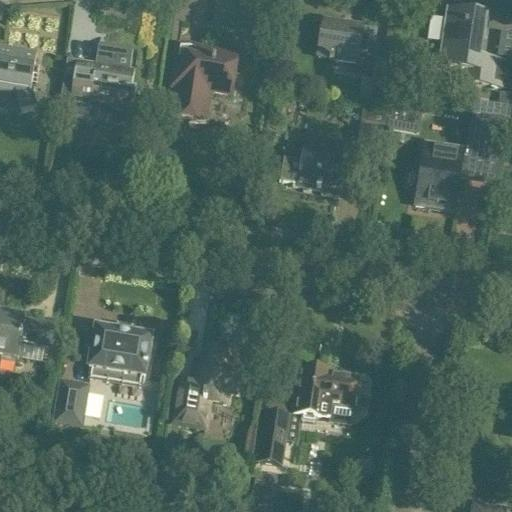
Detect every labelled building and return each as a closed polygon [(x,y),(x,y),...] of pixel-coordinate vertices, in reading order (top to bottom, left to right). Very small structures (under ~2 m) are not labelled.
[(447,11),(438,68),(466,72),(465,84),(492,88),(511,91),(511,87),(511,64),(495,62),(479,60),(486,17),(447,11)] [(322,22),(316,60),(356,66),(358,54),(366,55),(369,38),(360,36),(362,28),(322,22)] [(387,30),(381,70),(394,72),(400,32),(387,30)] [(63,82),(57,119),(86,124),(90,103),(128,110),(134,71),(129,70),(132,51),(98,46),(95,65),(78,62),(74,84),(63,82)] [(0,93),(13,95),(17,119),(21,119),(19,113),(34,109),(30,93),(36,56),(22,53),(22,55),(0,51),(0,93)] [(177,89),(172,120),(203,125),(208,94),(231,97),(237,60),(177,51),(172,88),(177,89)] [(376,79),(373,95),(392,98),(394,82),(376,79)] [(361,127),(357,152),(382,156),(388,114),(365,111),(362,127),(361,127)] [(480,129),(476,157),(502,161),(506,133),(480,129)] [(279,183),(279,184),(297,187),(297,190),(334,196),(334,198),(335,199),(343,146),(305,140),(301,165),(284,162),(281,183),(279,183)] [(424,147),(415,209),(453,215),(463,153),(424,147)] [(0,360),(0,362),(0,364),(14,367),(15,362),(17,363),(18,360),(42,364),(44,350),(50,351),(54,327),(23,323),(23,321),(0,317),(0,360)] [(88,333),(86,349),(92,350),(87,381),(139,390),(141,380),(144,381),(148,359),(152,360),(155,344),(150,344),(151,341),(95,331),(95,334),(88,333)] [(179,386),(173,427),(205,432),(209,405),(226,408),(228,393),(236,394),(239,373),(232,372),(234,355),(206,350),(204,365),(197,364),(193,388),(179,386)] [(294,403),(292,418),(301,420),(301,425),(314,427),(315,422),(350,427),(352,411),(354,411),(355,403),(358,400),(359,394),(356,390),(358,382),(334,379),(335,374),(299,370),(297,385),(296,384),(293,403),(294,403)] [(57,384),(50,426),(81,432),(88,389),(57,384)] [(264,415),(256,465),(281,468),(289,419),(264,415)] [(511,468),(499,466),(494,496),(511,499),(511,468)] [(253,487),(250,505),(269,508),(273,491),(253,487)]
